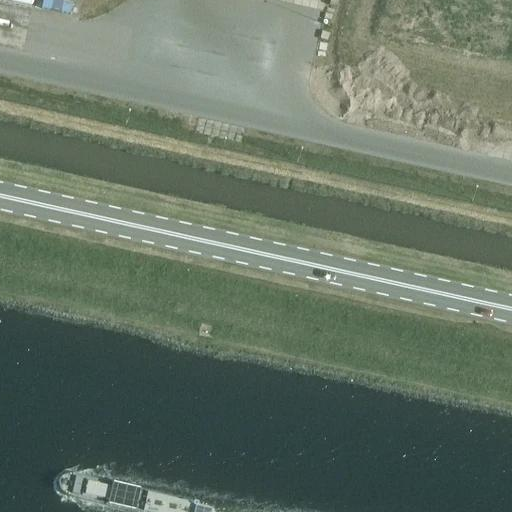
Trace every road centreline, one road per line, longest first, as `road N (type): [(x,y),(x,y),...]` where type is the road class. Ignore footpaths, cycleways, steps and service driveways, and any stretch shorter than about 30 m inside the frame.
road 1 (primary): [(511,309),(0,195)]
road 2 (unclassified): [(0,62),(511,176)]
road 3 (unknown): [(301,130),(324,0)]
